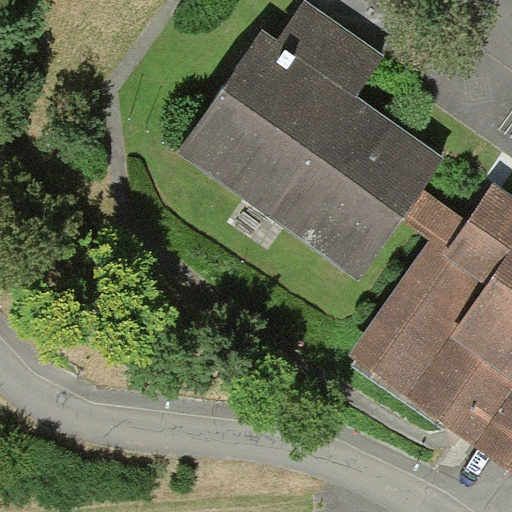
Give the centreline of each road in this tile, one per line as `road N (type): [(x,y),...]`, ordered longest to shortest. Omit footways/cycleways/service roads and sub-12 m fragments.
road 1 (unclassified): [(0,367),(91,422),(299,449),(347,464),(431,511)]
road 2 (track): [(171,511),(265,498),(348,500),(374,481)]
